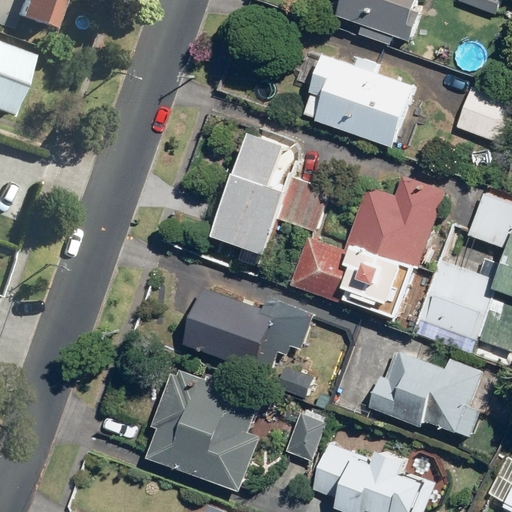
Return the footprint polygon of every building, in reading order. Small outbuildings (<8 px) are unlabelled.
[(0,0),(0,25),(8,28),(13,13),(48,25),(56,0),(0,0)] [(419,0),(345,0),(340,13),(413,41),(425,9),(417,7),(419,0)] [(502,0),(461,0),(498,13),(502,0)] [(32,56),(0,44),(0,111),(11,116),(32,56)] [(416,85),(327,54),(314,91),(327,96),(319,118),(396,144),(416,85)] [(511,99),(473,86),(459,124),(511,143),(511,99)] [(288,144),(252,131),(216,233),(268,251),(290,189),(274,183),(288,144)] [(399,195),(370,185),(347,249),(311,236),(293,284),(400,322),(447,190),(406,175),(399,195)] [(333,189),(298,177),(283,218),(318,231),(333,189)] [(500,278),(443,259),(417,333),(475,353),(480,339),(511,350),(511,200),(487,192),(472,235),(510,248),(500,278)] [(264,308),(206,287),(186,342),(272,374),(285,341),(305,348),(318,312),(269,294),(264,308)] [(400,348),(389,377),(382,375),(371,405),(426,426),(428,421),(473,438),(485,407),(473,403),(486,370),(446,355),(443,364),(400,348)] [(265,395),(178,363),(154,425),(160,427),(150,456),(243,491),(264,436),(252,431),(265,395)] [(317,375),(289,365),(280,388),(309,398),(317,375)] [(329,422),(302,412),(289,448),(316,458),(329,422)] [(378,458),(332,441),(315,488),(342,498),(339,506),(352,511),(427,511),(438,483),(404,471),(409,459),(381,449),(378,458)] [(511,504),(511,505),(510,510),(511,511),(511,458),(507,456),(490,494),(511,504)] [(235,511),(212,503),(208,511),(235,511)]
